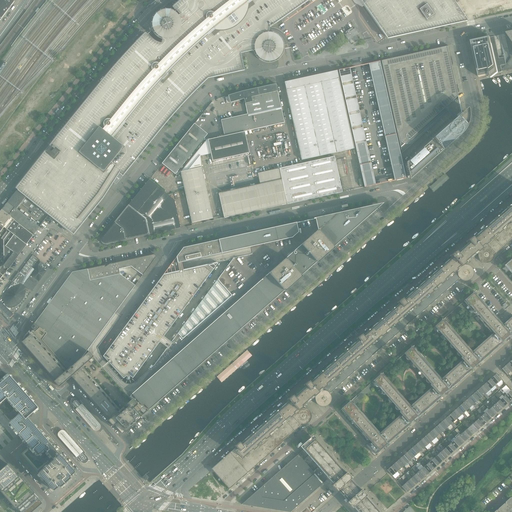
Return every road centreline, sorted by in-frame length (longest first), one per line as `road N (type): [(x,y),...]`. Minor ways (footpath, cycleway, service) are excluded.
road 1 (residential): [(80,247),(210,88),(460,31)]
road 2 (residential): [(201,462),(511,196)]
road 3 (residential): [(222,511),(227,499),(511,249)]
road 4 (residential): [(121,445),(406,196)]
road 5 (secondary): [(424,243),(146,496)]
road 6 (secondary): [(201,462),(438,243)]
road 7 (tertiary): [(0,199),(164,0)]
road 8 (tertiary): [(153,0),(0,189)]
road 9 (residential): [(177,239),(386,191),(406,196)]
road 10 (residential): [(406,196),(476,127),(460,31)]
road 11 (residential): [(177,239),(70,387)]
road 12 (residential): [(511,408),(394,511)]
road 13 (secondary): [(511,159),(424,243)]
